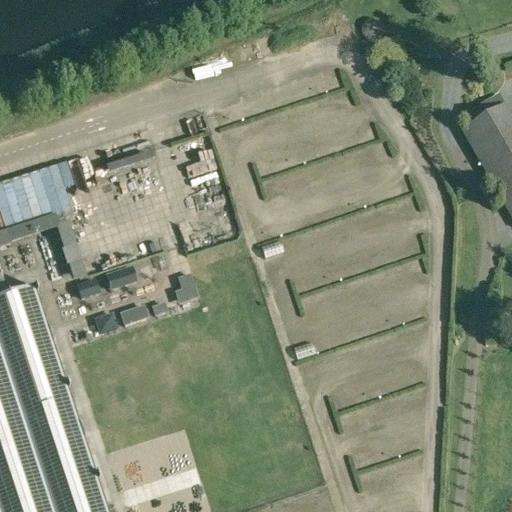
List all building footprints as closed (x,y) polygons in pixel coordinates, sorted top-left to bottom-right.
[(377,21),(374,20),(373,21),(371,21),(369,22),(367,24),(365,25),(364,27),(364,30),(363,31),(364,34),(365,37),(366,39),(367,40),(370,41),(372,42),(374,42),(376,42),(379,41),(381,41),(382,39),(384,37),(385,34),(385,32),(385,31),(385,28),(383,25),(382,24),(381,22),(379,22),(377,21)] [(461,134),(511,222),(511,118),(506,109),(461,134)] [(110,211),(97,217),(104,235),(118,229),(110,211)] [(0,237),(18,235),(15,218),(0,220),(0,237)] [(69,260),(84,257),(79,233),(64,236),(69,260)] [(4,258),(0,259),(0,275),(9,272),(4,258)] [(185,294),(190,307),(199,304),(189,273),(175,278),(180,295),(185,294)] [(96,298),(91,283),(77,288),(81,303),(96,298)] [(0,511),(107,511),(34,288),(0,299),(0,511)] [(125,325),(140,320),(136,307),(121,312),(125,325)] [(152,310),(155,319),(166,315),(163,307),(152,310)]
